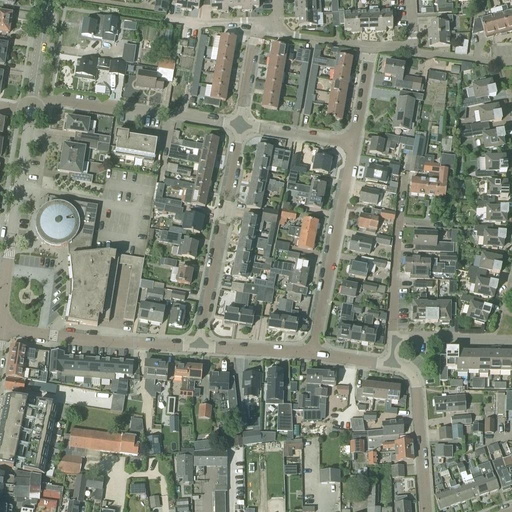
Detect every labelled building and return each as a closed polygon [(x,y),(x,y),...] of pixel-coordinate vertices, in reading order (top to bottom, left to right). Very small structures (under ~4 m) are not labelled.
[(166,15),(168,0),(167,0),(155,0),(154,13),(162,14),(166,15)] [(186,12),(187,0),(175,0),(174,7),(181,8),(181,11),(186,12)] [(198,10),(199,0),(187,0),(186,12),(191,12),(191,9),(198,10)] [(223,14),(222,0),(209,0),(210,11),(217,11),(217,14),(223,14)] [(233,0),(222,0),(223,14),(228,13),(228,10),(234,10),(233,0)] [(245,0),(233,0),(234,10),(241,10),(241,13),(247,12),(245,0)] [(257,0),(245,0),(247,12),(251,12),(251,9),(258,9),(257,0)] [(297,4),(295,4),(295,11),(295,16),(316,15),(320,15),(319,0),(299,0),(300,4),(297,4)] [(338,14),(338,11),(337,0),(330,0),(332,14),(338,14)] [(511,32),(511,10),(507,12),(506,7),(501,8),(502,13),(508,34),(511,32)] [(0,22),(11,24),(12,19),(10,18),(11,14),(0,11),(0,22)] [(338,14),(332,14),(332,28),(344,28),(344,32),(350,32),(351,35),(356,34),(355,13),(344,14),(344,11),(338,11),(338,14)] [(379,12),(367,13),(368,31),(374,31),(374,34),(380,33),(379,12)] [(391,12),(379,12),(380,33),(385,33),(385,30),(392,30),(391,12)] [(367,13),(355,13),(356,34),(361,34),(361,31),(368,31),(367,13)] [(497,35),(501,34),(501,36),(508,34),(502,13),(491,16),(497,35)] [(316,29),(316,27),(317,27),(316,15),(295,16),(295,21),(298,21),(298,28),(306,28),(306,30),(308,32),(314,31),(316,29)] [(472,36),(484,33),(485,38),(486,38),(487,40),(494,38),(493,36),(497,35),(491,16),(480,20),(475,21),(472,36)] [(83,22),(81,37),(101,40),(101,42),(114,44),(115,36),(117,37),(118,33),(115,32),(117,20),(96,17),(95,24),(83,22)] [(428,30),(428,36),(449,35),(449,23),(453,23),(452,17),(438,17),(438,23),(430,23),(430,30),(428,30)] [(11,24),(0,22),(0,32),(8,34),(9,29),(10,29),(11,24)] [(450,47),(449,35),(428,36),(428,41),(431,41),(431,48),(450,47)] [(198,47),(205,48),(206,37),(200,36),(198,47)] [(233,53),(235,40),(220,37),(218,50),(233,53)] [(463,41),(462,49),(455,48),(454,54),(461,55),(466,56),(468,42),(463,41)] [(124,46),(121,63),(132,65),(135,48),(124,46)] [(271,46),(269,59),(284,61),(287,48),(271,46)] [(196,59),(203,60),(205,48),(198,47),(196,59)] [(231,65),(233,53),(218,50),(216,63),(231,65)] [(313,56),(312,66),(318,67),(334,70),(349,73),(351,60),(344,59),(345,51),(338,50),(337,58),(336,57),(335,62),(319,59),(320,57),(320,55),(321,52),(314,51),(314,53),(313,56)] [(304,51),(301,63),(308,64),(310,52),(304,51)] [(77,63),(75,75),(80,76),(89,77),(95,78),(96,71),(109,73),(110,62),(98,60),(88,58),(87,64),(77,63)] [(194,72),(200,73),(203,60),(196,59),(194,72)] [(269,59),(267,71),(282,74),(284,61),(269,59)] [(165,61),(164,70),(173,72),(175,62),(165,61)] [(110,62),(109,73),(108,74),(124,76),(126,64),(110,62)] [(229,78),(231,65),(216,63),(213,75),(229,78)] [(301,63),(299,76),(306,77),(308,64),(301,63)] [(386,63),(383,76),(396,78),(394,88),(419,92),(420,85),(421,81),(402,77),(404,66),(386,63)] [(446,72),(454,73),(455,65),(447,64),(446,72)] [(309,78),(316,79),(318,67),(312,66),(309,78)] [(162,90),(163,82),(171,84),(173,72),(164,70),(157,69),(156,74),(147,73),(146,77),(138,76),(136,88),(154,90),(154,89),(162,90)] [(334,70),(332,82),(347,85),(349,73),(334,70)] [(280,86),(282,74),(267,71),(265,83),(280,86)] [(192,84),(198,85),(200,73),(194,72),(192,84)] [(229,78),(213,75),(211,87),(226,90),(229,78)] [(304,89),(306,77),(299,76),(297,88),(304,89)] [(307,91),(314,92),(316,79),(309,78),(307,91)] [(461,102),(463,110),(484,105),(483,99),(488,98),(495,97),(494,89),(492,90),(490,83),(486,84),(485,80),(479,81),(480,85),(472,87),(475,98),(461,102)] [(332,82),(330,95),(345,97),(347,85),(332,82)] [(278,98),(280,86),(265,83),(263,96),(278,98)] [(190,96),(190,97),(196,98),(198,85),(192,84),(191,90),(190,96)] [(219,108),(220,102),(224,103),(226,90),(211,87),(209,99),(204,98),(203,106),(219,108)] [(302,102),(304,89),(297,88),(295,101),(302,102)] [(315,97),(313,96),(314,92),(307,91),(305,103),(312,104),(312,103),(314,103),(315,97)] [(330,95),(327,107),(343,110),(345,97),(330,95)] [(418,103),(422,103),(423,97),(410,95),(409,99),(419,100),(418,103)] [(278,98),(263,96),(261,109),(276,111),(278,98)] [(392,127),(394,127),(394,129),(402,130),(403,133),(405,133),(408,131),(409,132),(413,102),(399,100),(395,122),(393,122),(392,127)] [(312,104),(305,103),(303,116),(309,117),(312,104)] [(486,109),(478,110),(480,124),(470,126),(471,132),(489,129),(488,123),(493,122),(494,123),(501,122),(500,114),(498,115),(497,108),(492,108),(492,106),(486,107),(486,109)] [(341,122),(343,110),(327,107),(325,120),(341,122)] [(98,144),(109,145),(110,138),(93,135),(94,131),(88,130),(89,121),(68,118),(67,125),(65,124),(64,131),(84,134),(83,141),(98,144)] [(489,129),(457,134),(458,140),(482,136),(485,150),(493,149),(493,151),(499,150),(498,148),(503,147),(502,140),(504,140),(502,132),(495,133),(495,134),(490,135),(489,129)] [(215,154),(218,141),(204,138),(203,146),(196,145),(178,141),(179,133),(173,132),(170,146),(178,147),(194,150),(194,151),(198,151),(215,154)] [(115,133),(114,142),(116,143),(114,156),(134,159),(143,160),(142,162),(153,164),(155,150),(156,142),(158,142),(159,140),(159,139),(115,133)] [(417,133),(416,137),(415,137),(414,141),(413,148),(412,153),(410,165),(409,173),(417,174),(418,172),(423,173),(428,174),(429,165),(424,165),(425,159),(422,159),(425,139),(426,135),(417,133)] [(371,140),(368,154),(380,156),(387,158),(389,150),(394,151),(395,146),(398,146),(399,140),(399,138),(384,136),(383,143),(371,140)] [(441,141),(440,153),(441,152),(450,153),(452,139),(442,137),(441,141)] [(413,148),(414,141),(406,139),(405,147),(413,148)] [(62,152),(61,159),(83,162),(85,149),(96,151),(98,144),(83,141),(82,148),(61,145),(60,152),(62,152)] [(257,147),(255,159),(278,163),(278,164),(281,164),(281,165),(287,166),(290,153),(284,152),(272,149),(268,149),(269,144),(261,142),(260,147),(257,147)] [(109,145),(98,144),(96,151),(108,153),(109,145)] [(178,147),(170,146),(167,159),(178,161),(179,155),(177,153),(178,147)] [(212,168),(215,154),(198,151),(197,158),(188,156),(187,162),(212,168)] [(444,199),(446,184),(448,184),(449,171),(453,172),(455,157),(441,156),(441,155),(439,155),(438,166),(435,198),(444,199)] [(305,175),(307,167),(299,166),(301,158),(292,156),(290,172),(305,175)] [(327,176),(331,159),(315,156),(315,158),(313,158),(312,159),(311,164),(312,165),(313,165),(312,173),(327,176)] [(493,158),(485,159),(486,172),(475,173),(475,179),(493,179),(493,173),(499,172),(499,173),(506,173),(506,165),(504,165),(504,158),(499,158),(499,156),(493,156),(493,158)] [(425,157),(425,159),(424,165),(429,165),(428,174),(427,181),(425,197),(435,198),(438,166),(433,165),(434,157),(425,157)] [(77,175),(76,182),(91,184),(92,177),(81,175),(83,162),(61,159),(60,165),(58,165),(57,172),(77,175)] [(255,159),(252,171),(267,174),(268,168),(277,170),(278,164),(278,163),(255,159)] [(210,181),(212,168),(187,162),(187,163),(199,165),(196,178),(210,181)] [(397,177),(400,165),(389,163),(388,170),(392,171),(391,176),(397,177)] [(166,173),(190,178),(191,171),(178,169),(178,167),(168,165),(166,173)] [(377,184),(377,182),(387,184),(389,172),(387,171),(387,169),(369,165),(365,179),(367,180),(367,182),(377,184)] [(252,171),(250,183),(278,189),(283,190),(284,185),(275,183),(275,182),(265,180),(267,174),(252,171)] [(174,182),(173,188),(182,190),(182,189),(207,194),(210,181),(196,178),(194,186),(188,185),(174,182)] [(410,195),(425,197),(427,181),(412,180),(410,195)] [(495,183),(487,183),(487,196),(482,196),(482,203),(494,203),(494,197),(500,197),(500,198),(507,198),(507,191),(506,191),(506,183),(501,183),(501,181),(495,181),(495,183)] [(278,189),(250,183),(248,195),(262,198),(263,192),(269,193),(269,192),(277,194),(278,189)] [(311,184),(310,188),(287,184),(286,191),(297,194),(308,196),(322,199),(325,187),(311,184)] [(204,207),(207,194),(182,189),(182,190),(181,197),(182,197),(181,203),(155,198),(154,203),(181,209),(182,204),(191,206),(191,205),(204,207)] [(377,194),(378,192),(361,189),(359,203),(375,206),(381,207),(382,200),(381,199),(382,195),(377,194)] [(460,191),(453,193),(454,200),(462,198),(460,191)] [(297,194),(296,198),(305,200),(303,207),(306,208),(320,210),(322,199),(308,196),(297,194)] [(262,198),(248,195),(245,208),(259,211),(262,198)] [(55,200),(54,204),(50,205),(46,207),(43,209),(41,211),(39,213),(38,214),(38,215),(36,219),(35,222),(35,224),(35,227),(35,229),(36,232),(37,236),(38,238),(40,242),(42,244),(43,243),(46,246),(51,248),(57,248),(59,248),(62,248),(66,247),(68,246),(68,254),(68,257),(90,255),(90,252),(97,207),(55,200)] [(181,209),(154,203),(152,210),(158,211),(158,213),(163,215),(163,213),(181,217),(183,210),(180,210),(181,209)] [(483,223),(494,223),(494,225),(500,225),(500,223),(505,223),(505,216),(507,216),(507,209),(500,209),(494,209),(494,203),(482,203),(476,203),(476,209),(484,209),(483,223)] [(263,209),(262,216),(277,219),(278,213),(263,209)] [(295,222),(296,213),(282,210),(280,219),(295,222)] [(394,222),(395,214),(381,211),(379,219),(394,222)] [(185,215),(182,230),(199,234),(200,232),(201,232),(203,225),(201,225),(202,218),(185,215)] [(347,249),(349,251),(349,252),(369,256),(370,249),(375,249),(376,245),(389,247),(391,239),(377,236),(378,232),(375,232),(378,219),(361,215),(358,228),(371,231),(370,235),(376,236),(375,243),(371,242),(352,238),(351,243),(348,244),(347,249)] [(244,216),(241,229),(255,232),(261,233),(263,226),(257,225),(258,219),(244,216)] [(276,225),(277,219),(262,216),(261,222),(276,225)] [(314,238),(317,224),(303,221),(301,230),(289,228),(288,232),(314,238)] [(476,238),(484,238),(483,248),(491,248),(491,250),(497,251),(497,249),(502,249),(502,242),(504,242),(505,234),(497,234),(497,235),(492,234),(492,228),(474,227),(474,233),(477,233),(476,238)] [(241,229),(239,241),(271,247),(272,245),(267,244),(268,242),(254,239),(255,232),(241,229)] [(159,232),(158,238),(160,238),(160,243),(179,247),(177,257),(181,257),(194,260),(197,244),(184,241),(183,242),(180,241),(181,236),(170,234),(161,232),(161,233),(159,232)] [(314,238),(288,232),(287,237),(299,239),(297,248),(312,251),(314,238)] [(422,246),(422,253),(456,254),(457,248),(457,245),(436,244),(436,234),(415,233),(414,246),(422,246)] [(239,241),(236,253),(250,256),(252,249),(270,253),(271,247),(239,241)] [(288,253),(289,245),(275,242),(274,250),(288,253)] [(128,254),(139,256),(140,247),(129,246),(128,254)] [(141,273),(144,260),(119,256),(109,254),(110,253),(90,255),(68,257),(71,284),(71,296),(68,314),(65,324),(78,325),(78,324),(97,327),(98,321),(108,323),(118,261),(132,263),(131,271),(141,273)] [(236,253),(234,265),(260,270),(270,272),(270,270),(262,269),(263,266),(249,263),(250,256),(236,253)] [(439,254),(439,263),(449,264),(449,266),(449,268),(455,268),(455,264),(456,264),(456,255),(439,254)] [(469,268),(467,273),(485,277),(486,271),(492,272),(492,273),(499,275),(501,267),(499,267),(500,260),(496,259),(496,257),(490,256),(490,258),(482,256),(482,258),(475,257),(473,268),(469,268)] [(159,266),(175,269),(176,262),(160,259),(159,266)] [(438,267),(438,266),(436,265),(437,260),(405,259),(405,266),(438,267)] [(347,274),(348,275),(348,277),(365,280),(366,273),(374,274),(375,268),(384,270),(389,271),(390,264),(386,263),(373,260),(372,267),(351,263),(350,268),(348,267),(346,268),(345,273),(347,274)] [(274,266),(273,271),(281,272),(293,275),(306,277),(309,265),(295,262),(294,267),(275,263),(274,266)] [(231,270),(229,276),(231,276),(231,277),(245,280),(247,274),(259,276),(260,270),(234,265),(233,270),(231,270)] [(405,266),(405,273),(410,274),(409,280),(426,281),(429,281),(429,274),(441,275),(441,271),(444,271),(444,268),(444,266),(438,266),(438,267),(405,266)] [(189,285),(192,271),(179,268),(176,283),(189,285)] [(287,294),(296,295),(297,288),(304,289),(306,277),(293,275),(281,272),(281,277),(288,278),(285,293),(287,294)] [(494,292),(495,292),(497,285),(490,283),(490,284),(484,283),(485,277),(467,273),(466,280),(469,280),(468,284),(476,286),(474,295),(482,297),(481,299),(487,300),(487,298),(492,299),(494,292)] [(130,277),(129,283),(153,287),(154,283),(140,281),(141,279),(130,277)] [(258,288),(265,289),(266,289),(267,283),(254,281),(253,287),(258,288)] [(456,296),(456,282),(448,282),(448,295),(456,296)] [(129,283),(128,290),(139,291),(139,289),(147,291),(145,300),(147,300),(146,305),(141,304),(137,321),(149,323),(156,289),(153,288),(153,287),(129,283)] [(375,294),(377,286),(363,283),(361,291),(375,294)] [(240,306),(243,286),(232,284),(230,293),(235,294),(234,305),(240,306)] [(339,297),(345,298),(344,305),(352,307),(355,293),(360,294),(361,288),(356,287),(342,284),(339,297)] [(239,311),(237,324),(244,325),(244,327),(250,328),(250,326),(251,326),(253,314),(246,313),(249,296),(246,295),(248,286),(244,285),(243,286),(240,306),(239,311)] [(265,289),(258,288),(255,302),(263,304),(265,289)] [(156,289),(149,323),(161,325),(164,309),(159,308),(160,302),(162,303),(164,291),(156,289)] [(266,289),(265,289),(263,304),(271,305),(273,290),(266,289)] [(170,300),(184,303),(185,295),(172,292),(170,300)] [(283,319),(281,331),(295,334),(296,331),(297,326),(297,321),(296,321),(297,313),(291,312),(293,303),(299,304),(300,297),(296,296),(296,295),(287,294),(286,302),(283,319)] [(413,304),(413,322),(425,322),(426,306),(426,304),(426,296),(419,296),(419,304),(413,304)] [(475,321),(474,324),(484,326),(484,323),(485,323),(487,317),(488,317),(490,310),(483,308),(478,307),(479,301),(462,296),(460,302),(470,305),(467,318),(475,321)] [(281,331),(283,319),(286,302),(280,301),(277,318),(270,316),(267,329),(281,331)] [(425,322),(425,324),(437,324),(437,322),(437,306),(437,305),(437,302),(432,302),(432,306),(426,306),(425,322)] [(169,326),(180,329),(184,328),(185,323),(182,321),(183,313),(177,312),(179,306),(173,305),(169,326)] [(362,309),(352,307),(344,305),(342,305),(341,312),(346,313),(345,321),(340,321),(339,326),(352,328),(354,314),(361,315),(362,309)] [(456,317),(456,305),(437,305),(437,306),(437,322),(442,323),(441,325),(449,325),(449,323),(449,317),(456,317)] [(223,322),(237,324),(239,311),(225,309),(223,322)] [(366,318),(362,344),(374,346),(374,345),(382,346),(383,339),(375,337),(376,331),(371,331),(373,319),(378,320),(379,313),(368,311),(367,318),(366,318)] [(362,344),(366,318),(365,318),(363,329),(352,328),(349,343),(362,344)] [(339,326),(337,341),(337,342),(338,343),(342,344),(343,343),(343,342),(349,343),(352,328),(339,326)] [(9,359),(26,362),(47,365),(48,353),(35,352),(27,351),(27,350),(11,347),(9,359)] [(446,356),(440,356),(439,382),(445,382),(445,371),(457,371),(457,353),(457,350),(446,350),(446,356)] [(61,375),(62,358),(63,358),(63,354),(51,353),(49,374),(57,375),(57,381),(60,381),(61,378),(61,375)] [(457,371),(457,374),(467,374),(467,371),(468,353),(457,353),(457,371)] [(478,353),(468,353),(467,371),(478,371),(478,353)] [(489,354),(478,353),(478,371),(479,371),(479,375),(487,375),(487,372),(489,372),(489,354)] [(500,354),(489,354),(489,372),(500,372),(500,354)] [(511,354),(500,354),(500,372),(511,372),(511,354)] [(74,379),(76,359),(63,358),(62,358),(61,375),(61,378),(60,381),(60,384),(64,384),(65,378),(74,379)] [(9,359),(7,368),(47,374),(47,365),(26,362),(9,359)] [(87,380),(89,360),(76,359),(74,379),(83,380),(83,386),(87,386),(87,380)] [(101,381),(102,361),(89,360),(87,380),(87,386),(91,386),(91,380),(101,381)] [(114,375),(115,362),(102,361),(101,381),(114,382),(114,375)] [(132,377),(133,363),(115,362),(114,375),(132,377)] [(144,362),(143,380),(144,380),(143,390),(150,398),(154,399),(155,393),(153,393),(155,363),(144,362)] [(155,363),(153,393),(155,393),(159,394),(160,382),(164,382),(166,364),(155,363)] [(185,398),(188,366),(174,365),(173,378),(182,379),(181,389),(180,389),(179,397),(185,398)] [(201,368),(188,366),(185,398),(190,398),(192,399),(193,392),(193,393),(194,383),(198,383),(200,381),(201,368)] [(6,378),(28,381),(33,381),(33,383),(45,385),(47,374),(7,368),(6,378)] [(243,375),(242,390),(244,390),(244,397),(256,398),(256,391),(259,391),(259,375),(259,372),(251,372),(251,375),(243,375)] [(292,433),(291,412),(291,411),(291,406),(290,406),(289,411),(284,410),(284,409),(282,409),(281,409),(282,407),(282,406),(283,393),(281,393),(282,373),(268,372),(267,393),(265,392),(265,399),(266,399),(265,404),(274,404),(274,407),(277,407),(277,414),(280,414),(279,433),(287,433),(292,433)] [(306,386),(305,393),(311,394),(310,401),(306,401),(306,409),(319,410),(319,405),(321,374),(307,373),(306,386)] [(335,375),(321,374),(319,405),(325,406),(325,399),(328,399),(328,391),(326,391),(326,387),(334,387),(335,375)] [(228,411),(236,410),(233,378),(228,378),(228,376),(210,375),(209,392),(226,393),(228,411)] [(6,380),(4,391),(23,394),(24,389),(32,390),(32,391),(55,395),(56,387),(45,385),(33,383),(33,384),(6,380)] [(356,389),(355,402),(365,403),(366,399),(373,400),(375,384),(362,383),(361,390),(356,389)] [(375,384),(373,400),(385,401),(387,386),(375,384)] [(399,389),(399,387),(387,386),(385,401),(383,415),(396,416),(397,410),(390,409),(391,401),(398,402),(398,395),(400,394),(401,393),(402,392),(401,391),(400,389),(399,389)] [(336,392),(339,396),(347,396),(348,388),(337,388),(336,392)] [(306,411),(306,397),(298,397),(297,406),(291,406),(291,411),(298,412),(298,410),(306,411)] [(19,414),(55,420),(57,408),(5,398),(3,411),(2,411),(19,414)] [(435,414),(458,413),(465,412),(464,398),(457,398),(434,400),(435,414)] [(173,416),(175,399),(167,399),(166,416),(173,416)] [(199,406),(198,419),(210,420),(211,407),(199,406)] [(28,443),(50,448),(50,447),(52,435),(55,421),(55,420),(19,414),(2,411),(0,421),(0,435),(27,440),(28,443)] [(302,422),(322,422),(322,411),(302,412),(302,422)] [(451,427),(471,426),(471,417),(451,418),(451,427)] [(178,432),(177,418),(169,418),(170,432),(178,432)] [(252,429),(252,432),(259,432),(260,432),(259,428),(259,419),(247,421),(248,429),(252,429)] [(358,433),(356,420),(350,420),(352,432),(352,433),(358,433)] [(356,420),(358,433),(364,433),(362,420),(356,420)] [(493,435),(494,420),(484,420),(484,434),(493,435)] [(403,436),(402,422),(382,424),(382,431),(367,432),(367,438),(384,437),(403,436)] [(483,426),(472,426),(472,434),(483,434),(483,426)] [(451,428),(452,441),(463,441),(462,427),(451,428)] [(136,457),(137,445),(135,445),(135,439),(70,431),(70,436),(64,436),(63,442),(62,442),(60,455),(59,455),(57,472),(79,475),(82,459),(84,459),(85,450),(136,457)] [(259,433),(259,432),(252,432),(242,434),(242,438),(242,447),(261,444),(260,434),(260,433),(259,433)] [(274,435),(260,434),(261,444),(274,443),(274,435)] [(47,461),(50,448),(28,443),(27,440),(0,435),(0,468),(44,477),(47,461)] [(242,447),(242,438),(232,440),(233,448),(242,447)] [(157,439),(145,440),(147,457),(159,456),(157,439)] [(301,441),(281,442),(282,452),(283,452),(284,459),(292,458),(292,452),(301,451),(302,451),(301,441)] [(363,442),(349,443),(350,456),(364,455),(363,442)] [(395,453),(412,452),(411,442),(382,445),(382,450),(395,449),(395,453)] [(443,447),(435,447),(435,459),(443,458),(443,447)] [(444,448),(444,459),(452,459),(452,448),(444,448)] [(193,453),(193,468),(226,468),(226,449),(193,453)] [(412,461),(412,452),(395,453),(395,457),(390,457),(391,462),(412,461)] [(368,454),(368,467),(376,466),(376,454),(368,454)] [(502,459),(511,487),(511,486),(511,456),(502,459)] [(190,484),(191,457),(177,457),(176,477),(183,478),(183,483),(190,484)] [(510,490),(509,488),(511,487),(502,459),(492,463),(501,490),(504,489),(505,492),(510,490)] [(440,479),(448,476),(444,464),(436,467),(440,479)] [(469,502),(478,498),(470,476),(467,477),(462,464),(456,466),(460,477),(463,486),(469,502)] [(488,464),(477,468),(478,471),(480,470),(488,495),(498,492),(488,464)] [(284,467),(284,476),(296,476),(296,467),(284,467)] [(46,474),(45,478),(52,479),(53,473),(54,469),(52,469),(51,472),(49,472),(46,474)] [(319,485),(340,485),(340,471),(319,472),(319,485)] [(31,475),(15,472),(14,476),(15,476),(14,479),(30,480),(31,475)] [(478,498),(488,495),(480,473),(470,476),(478,498)] [(0,497),(13,499),(14,479),(15,476),(14,476),(0,474),(0,497)] [(77,511),(79,504),(82,504),(85,489),(102,492),(104,479),(88,476),(87,478),(76,476),(72,503),(68,502),(66,511),(77,511)] [(214,493),(214,511),(224,511),(225,493),(227,493),(226,477),(218,477),(218,481),(216,481),(216,486),(215,486),(215,493),(214,493)] [(30,480),(14,479),(13,499),(22,499),(29,500),(30,480)] [(40,485),(41,480),(37,479),(37,481),(30,480),(29,500),(22,499),(22,504),(21,511),(20,511),(59,511),(63,489),(40,485)] [(449,508),(459,505),(452,483),(449,484),(451,490),(444,493),(449,508)] [(459,505),(469,502),(463,486),(456,488),(454,483),(452,483),(459,505)] [(439,511),(449,508),(444,493),(442,486),(436,487),(439,495),(434,496),(439,511)] [(390,511),(390,509),(380,509),(380,508),(376,508),(376,504),(378,504),(378,487),(367,487),(366,511),(390,511)] [(157,498),(149,499),(150,509),(159,508),(157,498)] [(409,511),(409,503),(395,505),(395,511),(409,511)]
